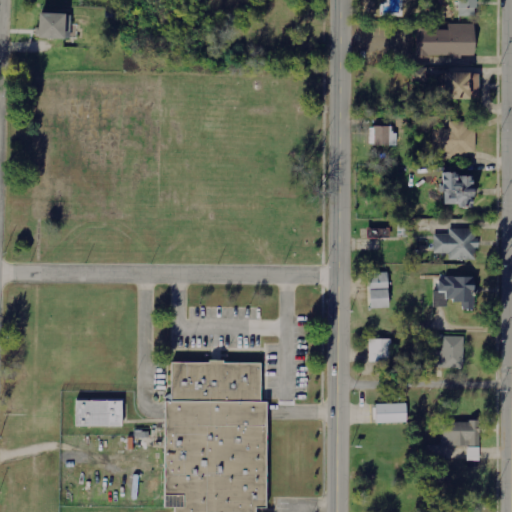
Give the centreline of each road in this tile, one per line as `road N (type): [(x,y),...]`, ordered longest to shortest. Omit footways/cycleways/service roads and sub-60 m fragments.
road 1 (primary): [(338,0),(335,511)]
road 2 (primary): [(510,511),(510,0)]
road 3 (residential): [(0,270),(338,272)]
road 4 (residential): [(511,387),(336,387)]
